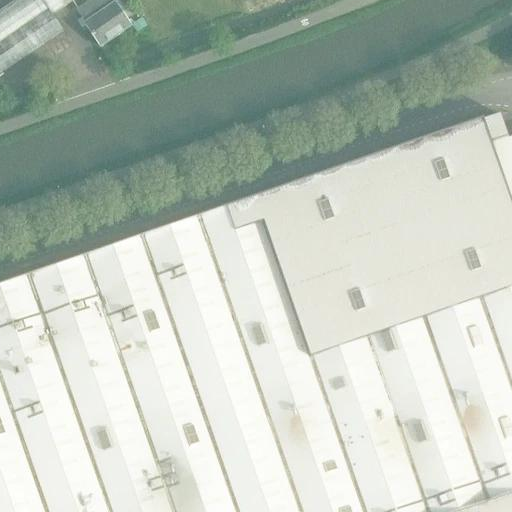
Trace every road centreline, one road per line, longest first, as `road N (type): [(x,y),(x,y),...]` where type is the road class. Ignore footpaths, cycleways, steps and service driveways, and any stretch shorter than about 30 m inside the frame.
road 1 (unclassified): [(511,17),(313,107),(0,217)]
road 2 (unclassified): [(0,260),(463,100),(511,94)]
road 3 (unclassified): [(0,131),(360,0)]
